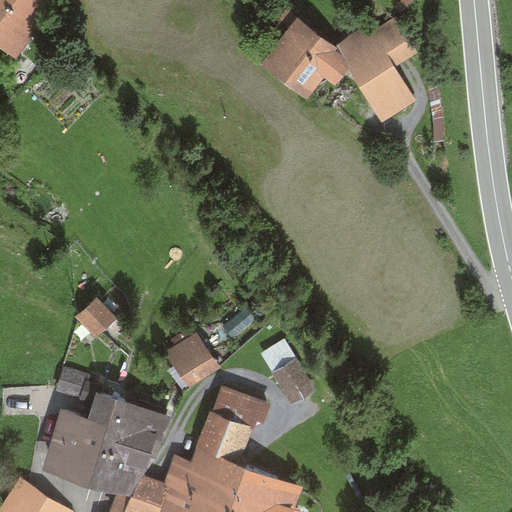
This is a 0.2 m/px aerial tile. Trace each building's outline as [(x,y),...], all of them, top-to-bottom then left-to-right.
[(47,0),(0,0),(0,30),(19,45),(33,27),(38,31),(56,7),(47,0)] [(324,68),(334,76),(352,53),(345,42),(334,48),(283,7),(267,27),(281,37),(269,52),(310,85),(324,68)] [(391,63),(412,50),(395,21),(373,33),(370,27),(345,42),(352,53),(387,112),(411,97),(391,63)] [(97,299),(80,316),(93,330),(111,312),(97,299)] [(172,347),(194,379),(214,365),(192,333),(172,347)] [(295,358),(276,370),(293,398),(312,386),(295,358)] [(66,368),(60,385),(82,392),(87,376),(66,368)] [(205,439),(231,450),(248,408),(261,414),(266,400),(225,384),(220,398),(205,439)] [(64,408),(50,455),(98,470),(106,448),(115,423),(123,402),(125,399),(100,391),(91,417),(64,408)] [(148,402),(145,410),(123,402),(115,423),(106,448),(98,470),(121,478),(121,488),(113,507),(124,511),(132,493),(136,482),(132,481),(145,448),(151,450),(166,408),(148,402)] [(167,486),(160,505),(180,511),(227,511),(247,464),(228,457),(231,450),(205,439),(194,468),(177,461),(167,486)] [(277,478),(278,476),(247,464),(227,511),(287,511),(297,486),(277,478)] [(149,511),(154,502),(160,505),(167,486),(140,474),(136,482),(132,493),(124,511),(149,511)] [(12,511),(73,511),(74,511),(30,483),(12,511)]
